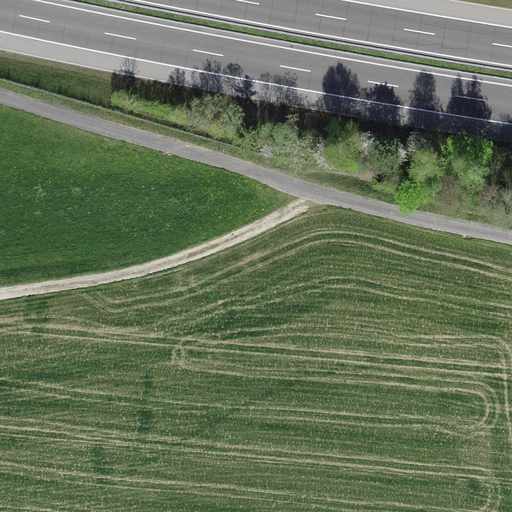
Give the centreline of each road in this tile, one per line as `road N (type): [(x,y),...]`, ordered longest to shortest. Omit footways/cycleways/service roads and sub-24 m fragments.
road 1 (track): [(0,95),(298,188),(511,238)]
road 2 (motorway): [(0,11),(511,104)]
road 3 (track): [(0,292),(182,257),(270,221),(298,188)]
road 4 (motorway): [(511,46),(236,0)]
